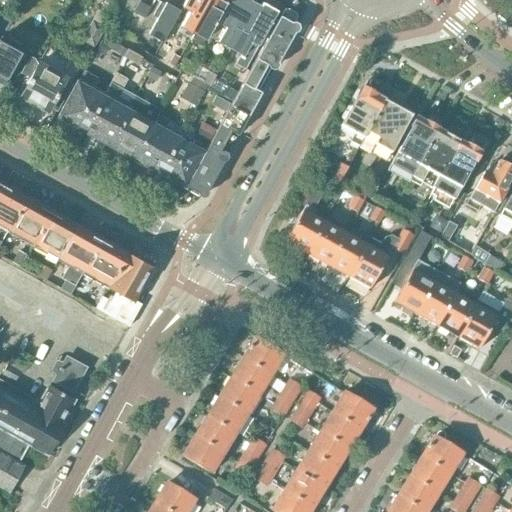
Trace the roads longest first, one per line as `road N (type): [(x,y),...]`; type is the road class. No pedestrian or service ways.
road 1 (secondary): [(225,263),(365,9)]
road 2 (secondary): [(345,0),(208,253)]
road 3 (primary): [(0,136),(208,253)]
road 4 (primary): [(225,263),(425,376)]
road 5 (residential): [(107,511),(172,400),(131,376)]
road 6 (residential): [(346,511),(425,376)]
road 7 (tertiary): [(131,376),(54,511)]
road 8 (tertiary): [(145,353),(185,320),(225,263)]
